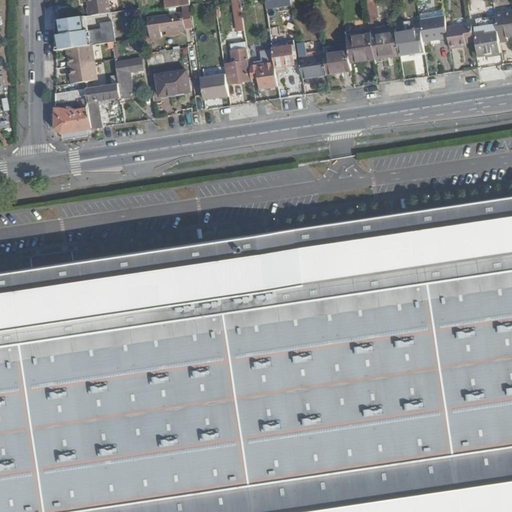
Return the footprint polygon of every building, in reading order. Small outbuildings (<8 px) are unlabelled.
[(110,13),(108,0),(90,0),(91,7),(87,8),(88,16),(110,13)] [(181,8),(179,0),(164,0),(166,10),(181,8)] [(245,31),(239,0),(233,0),(239,32),(245,31)] [(379,19),(375,0),(366,0),(370,20),(379,19)] [(199,20),(198,10),(191,11),(193,21),(199,20)] [(511,36),(511,13),(496,16),(497,19),(500,43),(508,42),(508,38),(511,36)] [(116,42),(114,26),(87,30),(86,17),(56,21),(56,51),(69,49),(93,46),(116,42)] [(500,43),(497,19),(471,23),(474,38),(478,37),(481,57),(502,54),(500,43)] [(184,30),(182,20),(155,25),(156,35),(184,30)] [(448,39),(446,24),(445,20),(421,23),(422,34),(424,43),(448,39)] [(471,23),(471,20),(446,24),(448,39),(450,50),(457,49),(456,45),(474,42),(474,38),(471,23)] [(398,37),(397,31),(372,35),(376,60),(401,56),(398,37)] [(424,43),(422,34),(398,37),(401,56),(425,52),(424,43)] [(376,60),(372,35),(347,39),(349,50),(351,63),(367,61),(367,58),(374,57),(375,60),(376,60)] [(146,48),(144,38),(130,40),(131,50),(146,48)] [(296,66),(293,45),(273,49),(275,60),(276,69),(296,66)] [(98,80),(93,46),(69,49),(73,83),(86,81),(86,82),(98,80)] [(251,82),(247,64),(250,63),(248,50),(232,53),(234,65),(227,66),(230,85),(251,82)] [(263,61),(274,59),(273,50),(261,51),(263,61)] [(351,63),(349,50),(324,54),(327,75),(352,71),(351,63)] [(327,75),(324,54),(300,57),(303,78),(327,75)] [(276,69),(275,60),(250,63),(252,78),(258,77),(261,90),(279,88),(276,69)] [(416,74),(424,74),(423,60),(416,61),(416,74)] [(144,79),(142,65),(117,69),(119,83),(122,98),(135,95),(133,80),(144,79)] [(191,93),(189,72),(159,76),(161,97),(191,93)] [(230,97),(227,76),(202,80),(205,102),(230,97)] [(122,98),(119,83),(87,88),(89,99),(90,108),(93,129),(105,127),(101,101),(122,98)] [(89,99),(87,88),(56,94),(56,104),(89,99)] [(93,129),(90,108),(74,111),(73,110),(71,109),(56,109),(56,129),(63,134),(93,129)] [(511,511),(511,195),(0,272),(0,511),(511,511)] [(15,258),(16,266),(73,257),(72,249),(15,258)]
